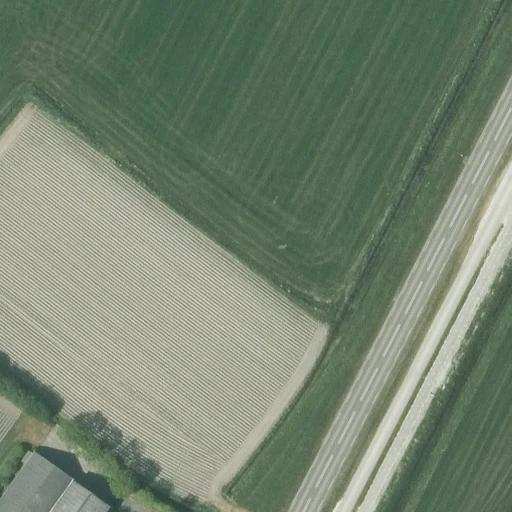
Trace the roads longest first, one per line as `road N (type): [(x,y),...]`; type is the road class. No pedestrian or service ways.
road 1 (primary): [(303,511),(511,107)]
road 2 (unclassified): [(338,511),(511,181)]
